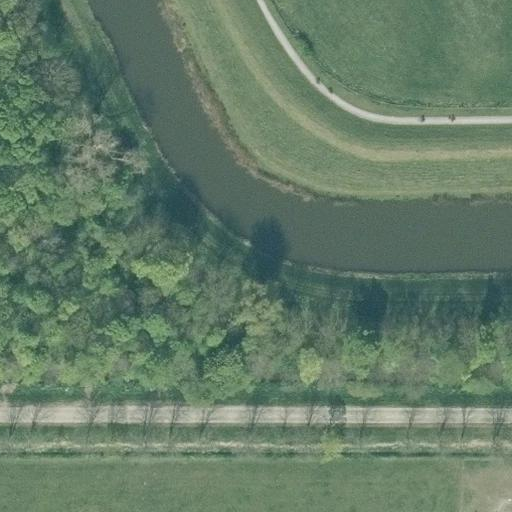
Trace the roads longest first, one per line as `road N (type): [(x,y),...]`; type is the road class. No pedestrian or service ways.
road 1 (track): [(58,0),(106,108),(187,245),(279,291),(511,293)]
road 2 (unclassified): [(0,415),(511,416)]
